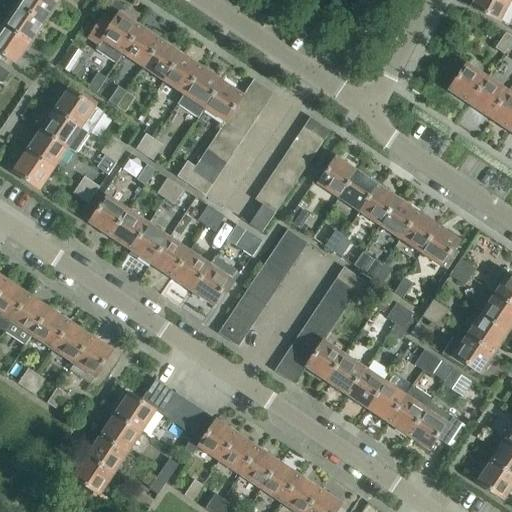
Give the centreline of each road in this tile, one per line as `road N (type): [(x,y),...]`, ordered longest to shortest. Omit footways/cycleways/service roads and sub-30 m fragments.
road 1 (residential): [(433,511),(0,223)]
road 2 (residential): [(367,106),(200,0)]
road 3 (residential): [(511,224),(398,146),(367,106)]
road 4 (residential): [(367,106),(430,0)]
